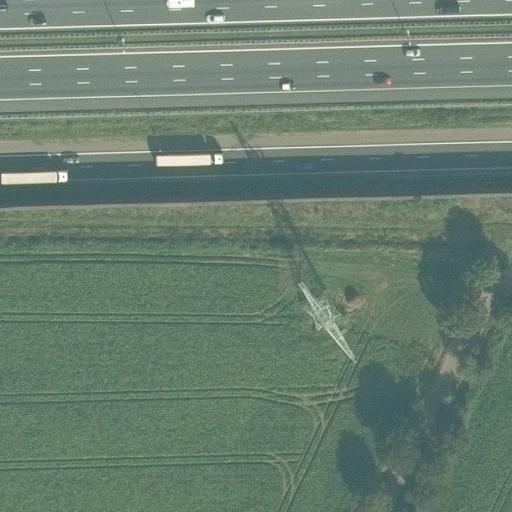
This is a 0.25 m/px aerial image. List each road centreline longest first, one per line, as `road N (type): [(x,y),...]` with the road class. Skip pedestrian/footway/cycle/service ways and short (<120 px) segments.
road 1 (motorway): [(0,80),(511,64)]
road 2 (trunk): [(0,170),(511,155)]
road 3 (motorway): [(320,0),(0,10)]
road 4 (unclassified): [(381,511),(477,308),(511,280)]
